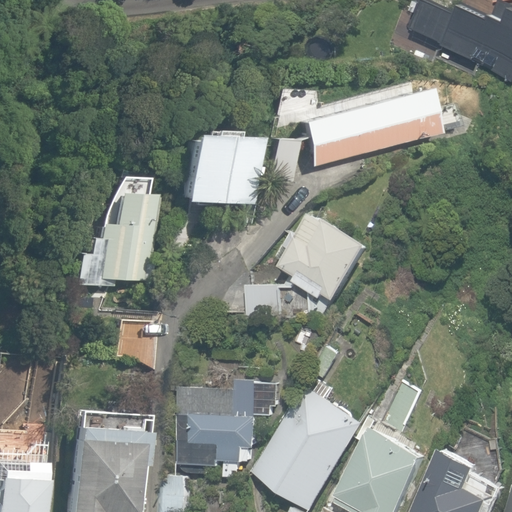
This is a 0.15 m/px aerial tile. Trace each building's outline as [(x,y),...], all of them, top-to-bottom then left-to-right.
[(462,14),(434,0),(424,0),(399,51),(434,68),(439,57),(475,75),(481,63),(511,78),(511,13),(508,20),(469,0),(462,14)] [(265,179),(287,181),(288,168),(306,163),(307,165),(433,131),(421,86),(295,120),(298,136),(288,139),(267,137),(265,179)] [(178,200),(247,203),(250,138),(182,134),(178,200)] [(112,285),(112,286),(113,276),(151,279),(153,260),(146,259),(151,193),(139,191),(139,177),(114,177),(103,198),(100,223),(93,223),(93,237),(84,237),(84,251),(72,250),(71,284),(112,285)] [(300,313),(319,321),(336,296),(339,298),(373,242),(331,216),(329,218),(318,211),(305,232),(296,229),(280,255),(287,260),(285,264),(289,266),(286,270),(293,274),(289,282),(249,283),(248,316),(300,313)] [(314,368),(326,376),(342,352),(330,344),(314,368)] [(367,511),(400,511),(434,447),(404,432),(426,388),(403,376),(340,490),(342,491),(340,496),(369,511),(367,511)] [(194,472),(241,472),(243,460),(252,460),(253,446),(258,446),(260,413),(274,413),(275,405),(280,404),(281,382),(261,381),(261,378),(241,377),(241,387),(186,384),(181,462),(183,465),(185,468),(188,470),(191,471),(194,472)] [(256,474),(316,510),(369,422),(330,398),(335,388),(318,378),(313,385),(310,384),(256,474)] [(134,511),(138,465),(144,465),(148,415),(72,410),(70,437),(65,511),(134,511)] [(414,511),(496,511),(505,494),(477,481),(484,467),(446,448),(414,511)] [(0,511),(42,511),(45,460),(0,457),(0,511)] [(161,511),(188,511),(190,492),(189,492),(187,473),(166,470),(161,511)]
